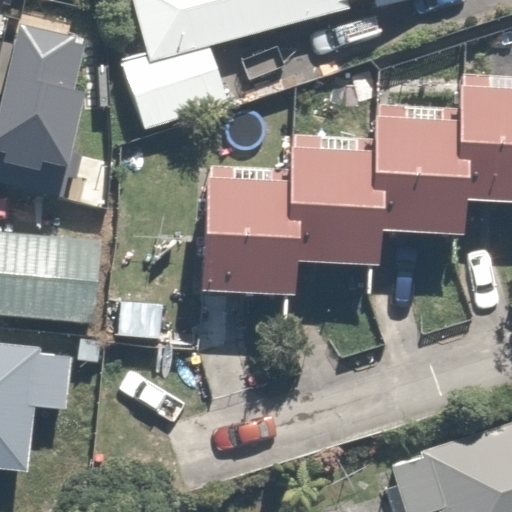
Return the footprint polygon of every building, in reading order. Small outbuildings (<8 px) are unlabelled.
[(329,0),(97,0),(112,54),(80,63),(98,129),(222,95),(206,34),(329,0)] [(511,189),(511,83),(441,79),(439,110),(359,106),(357,134),(281,130),(280,158),(192,154),(185,283),(288,289),(290,247),(373,252),(374,222),(458,226),(460,186),(511,189)] [(97,238),(0,230),(0,315),(90,323),(97,238)] [(58,343),(0,337),(0,459),(14,461),(19,404),(52,407),(58,343)] [(422,511),(511,511),(511,412),(370,457),(386,511),(414,511),(422,510),(422,511)]
